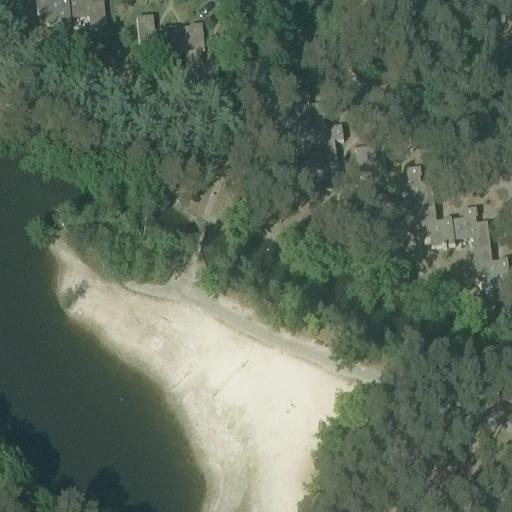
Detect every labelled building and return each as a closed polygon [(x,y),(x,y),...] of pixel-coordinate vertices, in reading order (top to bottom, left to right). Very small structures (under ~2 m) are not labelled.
[(69,27),(69,23),(67,2),(67,0),(58,1),(58,3),(51,3),(51,0),(34,0),(36,17),(45,17),(46,29),(57,28),(57,30),(61,30),(61,28),(69,27)] [(67,2),(69,23),(87,21),(89,33),(105,32),(102,5),(91,6),(90,0),(77,0),(78,1),(67,2)] [(162,59),(170,58),(167,31),(160,32),(160,34),(153,35),(151,20),(135,22),(138,49),(146,48),(148,61),(159,59),(159,61),(163,61),(162,59)] [(170,58),(183,57),(199,55),(203,55),(200,28),(189,29),(189,31),(175,32),(175,31),(167,31),(170,58)] [(199,55),(183,57),(185,82),(193,82),(195,94),(206,93),(206,95),(210,95),(210,93),(218,92),(215,65),(207,66),(207,68),(200,69),(199,55)] [(297,119),(298,127),(325,123),(323,108),(309,109),(308,102),(310,102),(309,94),(282,97),(283,106),(281,106),(282,110),(283,109),(285,120),(297,119)] [(313,140),(315,159),(336,157),(334,145),(343,144),(341,130),(333,131),(333,133),(326,134),(325,123),(298,127),(300,142),(313,140)] [(350,154),(351,164),(353,178),(386,174),(383,147),(371,149),(371,151),(350,154)] [(336,157),(315,159),(309,160),(311,176),(324,174),(326,194),(347,192),(345,179),(353,178),(351,164),(344,165),(344,167),(337,168),(336,157)] [(417,202),(418,214),(435,212),(431,186),(420,187),(420,180),(421,180),(420,171),(406,173),(407,182),(395,184),(397,204),(417,202)] [(455,249),(454,244),(452,224),(451,222),(443,223),(443,225),(436,226),(435,212),(418,214),(422,240),(430,239),(431,252),(442,250),(443,252),(446,252),(446,250),(455,249)] [(473,242),(474,254),(490,252),(487,226),(476,227),(475,220),(477,220),(476,212),(462,214),(463,222),(452,224),(454,244),(473,242)] [(490,252),(474,254),(477,280),(486,279),(487,292),(498,291),(498,292),(502,292),(502,290),(510,289),(507,262),(499,263),(499,265),(492,266),(490,252)]
